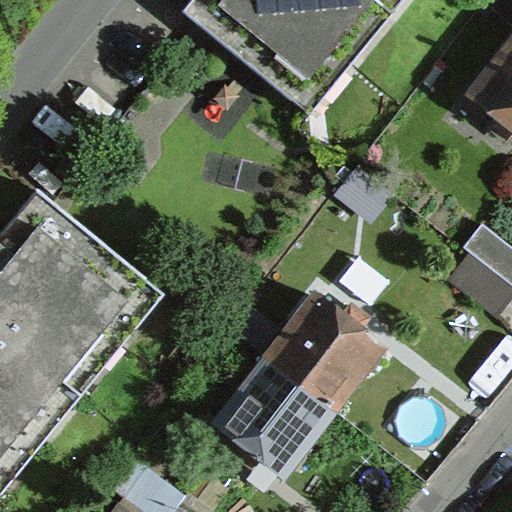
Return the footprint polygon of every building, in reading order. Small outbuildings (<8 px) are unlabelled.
[(410,0),(208,0),(189,24),(313,122),(410,0)] [(511,0),(495,0),(492,5),(511,20),(511,0)] [(511,44),(468,100),(511,134),(511,44)] [(357,178),(344,194),(372,216),(385,200),(357,178)] [(0,497),(164,296),(42,198),(0,249),(0,497)] [(511,253),(483,230),(465,254),(471,259),(511,290),(511,253)] [(511,294),(511,290),(471,259),(455,278),(499,312),(511,294)] [(391,355),(318,298),(267,363),(340,420),(372,379),(379,379),(386,370),(384,363),(391,355)] [(340,420),(267,363),(215,430),(288,487),(296,477),(302,478),(309,469),(307,462),(340,420)] [(166,511),(178,497),(149,476),(136,493),(161,511),(166,511)]
